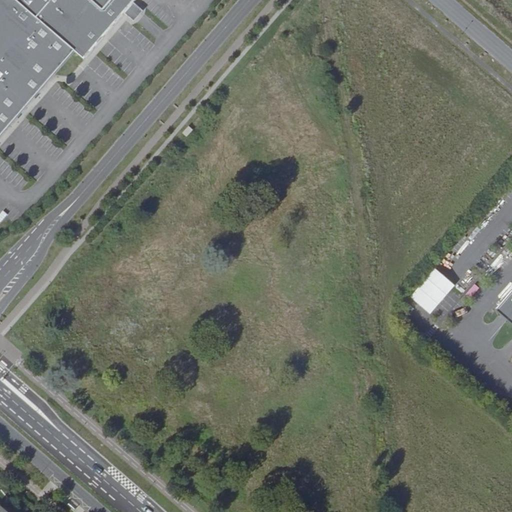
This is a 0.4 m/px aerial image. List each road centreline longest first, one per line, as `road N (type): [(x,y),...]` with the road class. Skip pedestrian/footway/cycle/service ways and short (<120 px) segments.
road 1 (secondary): [(250,0),(6,282)]
road 2 (primary): [(151,511),(0,377)]
road 3 (primary): [(129,511),(0,400)]
road 4 (primary): [(0,425),(99,511)]
